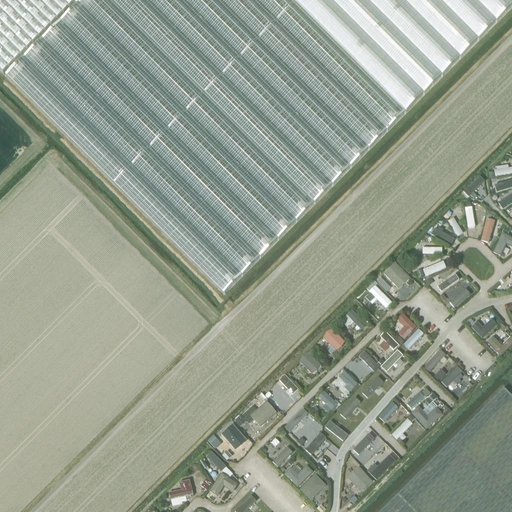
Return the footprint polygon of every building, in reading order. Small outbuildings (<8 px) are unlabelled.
[(0,0),(0,70),(2,73),(74,0),(0,0)] [(511,0),(82,0),(6,76),(223,295),(511,5),(511,0)] [(495,177),(511,174),(511,170),(511,168),(494,171),(495,177)] [(511,180),(494,186),(497,194),(511,188),(511,180)] [(465,209),(468,229),(475,228),(471,208),(465,209)] [(458,237),(463,234),(453,219),(448,222),(458,237)] [(481,243),(489,245),(495,222),(487,220),(481,243)] [(434,237),(448,246),(451,240),(437,232),(434,237)] [(511,249),(511,238),(502,234),(492,253),(501,257),(506,246),(511,249)] [(426,277),(446,269),(443,262),(423,270),(426,277)] [(395,264),(384,275),(399,290),(410,279),(395,264)] [(458,282),(453,275),(437,286),(441,293),(458,282)] [(391,304),(374,287),(369,292),(386,309),(391,304)] [(454,309),(470,296),(465,290),(449,303),(454,309)] [(362,331),(367,326),(352,311),(346,316),(362,331)] [(416,328),(401,315),(396,320),(405,329),(398,336),(403,342),(416,328)] [(496,326),(491,321),(484,328),(477,322),(471,329),(482,341),(496,326)] [(326,333),(323,339),(336,352),(341,348),(345,343),(332,330),(326,333)] [(423,335),(418,330),(403,345),(408,350),(423,335)] [(399,346),(385,333),(380,337),(394,351),(399,346)] [(501,346),(492,338),(486,344),(499,357),(511,344),(511,338),(510,336),(501,346)] [(386,373),(402,356),(397,351),(381,368),(386,373)] [(429,373),(446,357),(440,351),(424,368),(429,373)] [(308,353),(302,357),(299,362),(312,375),(317,372),(321,366),(308,353)] [(375,368),(377,365),(365,353),(362,355),(359,358),(371,370),(375,368)] [(462,373),(457,367),(441,383),(446,388),(462,373)] [(351,390),(354,388),(356,385),(344,373),(341,375),(339,378),(351,390)] [(296,393),(298,390),(285,376),(281,378),(279,381),(292,395),(296,393)] [(361,390),(365,394),(378,381),(374,377),(361,390)] [(511,511),(511,397),(504,389),(380,511),(511,511)] [(335,408),(337,405),(324,393),(321,395),(319,398),(331,410),(335,408)] [(411,409),(424,397),(420,393),(407,405),(411,409)] [(349,411),(361,399),(357,394),(344,407),(349,411)] [(260,428),(276,414),(266,402),(250,416),(260,428)] [(393,403),(380,417),(384,421),(397,407),(393,403)] [(443,415),(435,409),(426,417),(418,408),(410,416),(428,432),(443,415)] [(314,430),(317,428),(319,425),(305,411),(302,413),(300,417),(314,430)] [(323,429),(328,433),(341,419),(337,415),(323,429)] [(397,441),(412,425),(407,420),(392,436),(397,441)] [(221,435),(235,451),(247,441),(233,425),(221,435)] [(312,454),(322,440),(317,435),(306,450),(312,454)] [(356,450),(360,455),(373,442),(369,438),(356,450)] [(278,468),(293,454),(287,448),(272,463),(278,468)] [(389,456),(370,475),(376,481),(396,462),(389,456)] [(313,474),(306,467),(297,476),(290,469),(284,475),(297,489),(313,474)] [(372,482),(359,468),(347,479),(360,494),(372,482)] [(238,484),(222,473),(209,492),(217,497),(224,487),(233,493),(238,484)] [(326,487),(315,476),(300,491),(311,502),(326,487)] [(179,483),(181,491),(168,494),(171,502),(193,496),(190,481),(179,483)] [(232,511),(241,511),(250,504),(246,499),(232,511)]
